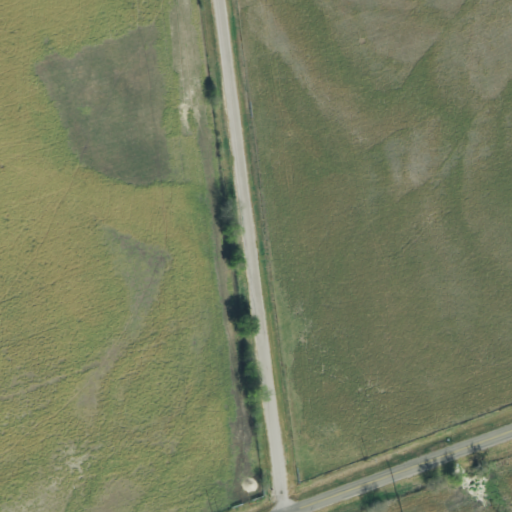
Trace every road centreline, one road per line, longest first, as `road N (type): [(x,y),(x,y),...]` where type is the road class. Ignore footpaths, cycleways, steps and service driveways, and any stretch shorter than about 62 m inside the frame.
road 1 (residential): [(286,511),(218,0)]
road 2 (tertiary): [(292,511),(511,431)]
